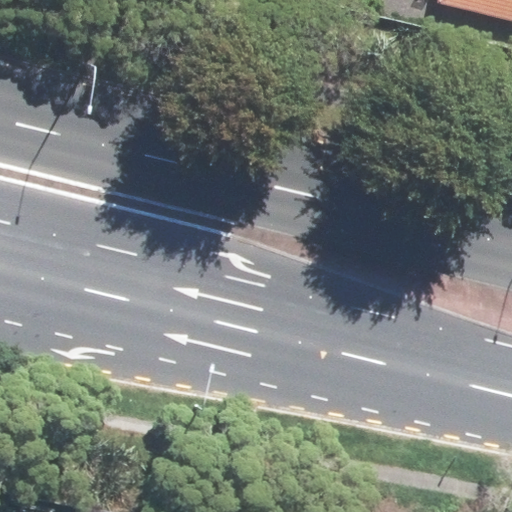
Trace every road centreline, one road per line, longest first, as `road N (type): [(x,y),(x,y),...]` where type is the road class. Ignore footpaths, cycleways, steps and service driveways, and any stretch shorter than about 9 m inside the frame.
road 1 (secondary): [(0,114),(511,238)]
road 2 (secondary): [(511,352),(265,290),(0,238)]
